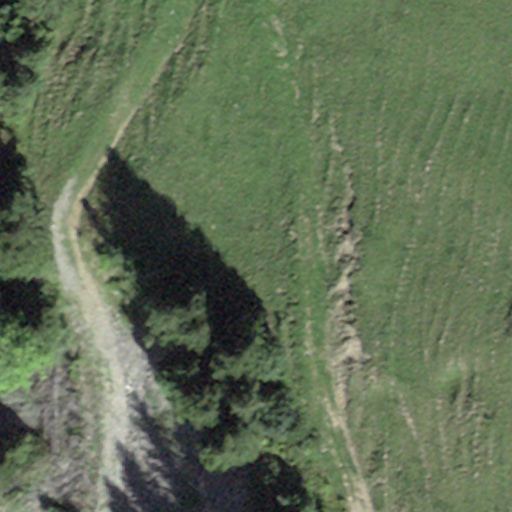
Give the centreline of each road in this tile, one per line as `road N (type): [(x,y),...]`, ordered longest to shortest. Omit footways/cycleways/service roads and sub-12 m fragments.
road 1 (track): [(83,511),(97,413),(53,245),(171,0)]
road 2 (track): [(261,0),(298,197),(306,385),(346,511)]
